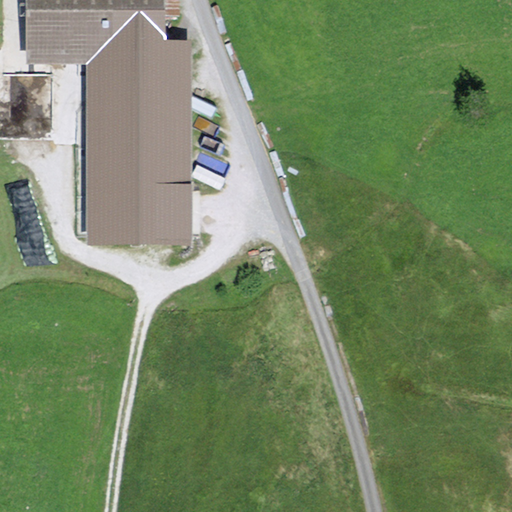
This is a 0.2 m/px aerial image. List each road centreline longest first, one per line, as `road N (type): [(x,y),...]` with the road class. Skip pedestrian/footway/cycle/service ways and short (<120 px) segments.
road 1 (residential): [(200,0),(310,293),(375,511)]
road 2 (track): [(111,511),(151,291),(276,205)]
